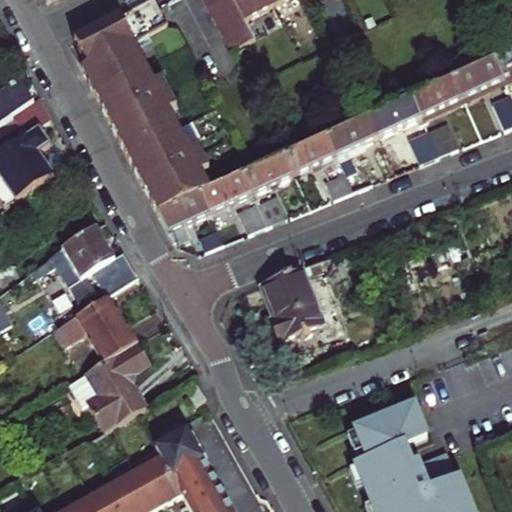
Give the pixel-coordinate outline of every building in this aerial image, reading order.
[(240,27),(297,0),(197,0),(224,58),(249,46),(240,27)] [(169,31),(156,5),(132,17),(133,19),(110,30),(75,47),(88,72),(86,73),(82,75),(102,113),(132,170),(158,218),(199,199),(205,197),(196,178),(204,174),(191,148),(182,153),(165,118),(173,113),(160,87),(151,91),(131,50),(169,31)] [(511,55),(453,83),(462,103),(504,84),(507,89),(511,86),(511,85),(511,86),(509,80),(506,74),(511,71),(511,55)] [(412,101),(421,122),(424,127),(429,125),(426,120),(462,103),(453,83),(412,101)] [(504,84),(462,103),(465,108),(484,99),(507,89),(504,84)] [(0,120),(18,109),(8,95),(2,87),(0,88),(0,120)] [(506,135),(511,132),(511,101),(511,99),(494,107),(506,135)] [(412,101),(369,121),(378,142),(396,134),(417,124),(419,129),(424,127),(421,122),(412,101)] [(0,120),(0,125),(12,143),(27,134),(40,125),(27,102),(18,109),(0,120)] [(426,120),(429,125),(449,115),(465,108),(462,103),(426,120)] [(378,142),(369,121),(327,140),(339,166),(345,179),(345,181),(355,176),(349,162),(357,158),(366,154),(363,149),(378,142)] [(447,130),(429,138),(440,162),(459,154),(447,130)] [(0,151),(0,209),(41,182),(29,163),(28,164),(24,167),(21,162),(25,159),(38,151),(27,134),(12,143),(0,151)] [(409,147),(420,170),(440,162),(429,138),(409,147)] [(327,140),(285,160),(295,180),(314,171),(317,177),(320,175),(325,173),(322,167),(332,163),(334,169),(339,166),(327,140)] [(285,160),(243,179),(252,199),(278,187),(295,180),(285,160)] [(252,199),(243,179),(205,197),(199,199),(209,219),(228,211),(252,199)] [(345,179),(325,187),(333,205),(353,197),(345,181),(345,179)] [(204,221),(207,226),(211,224),(209,219),(199,199),(158,218),(175,249),(190,243),(184,230),(189,228),(204,221)] [(259,212),(268,232),(287,224),(278,203),(259,212)] [(239,217),(249,239),(268,232),(259,212),(257,209),(239,217)] [(82,236),(28,272),(33,281),(45,272),(57,292),(100,265),(91,250),(82,236)] [(200,244),(205,257),(224,249),(217,237),(200,244)] [(100,265),(57,292),(73,318),(99,302),(128,284),(112,257),(100,265)] [(280,326),(275,327),(280,341),(325,323),(307,275),(265,291),(270,301),(280,326)] [(114,356),(127,348),(113,324),(99,302),(73,318),(56,329),(65,344),(81,334),(100,365),(114,356)] [(283,348),(328,330),(325,323),(280,341),(283,348)] [(82,375),(112,424),(134,411),(122,392),(123,386),(123,382),(128,379),(114,356),(100,365),(82,375)] [(57,417),(75,446),(112,424),(82,375),(43,399),(55,419),(57,417)] [(202,407),(191,388),(181,393),(192,413),(202,407)] [(465,511),(454,486),(423,499),(412,473),(406,475),(399,457),(424,447),(410,412),(346,439),(348,444),(355,460),(361,474),(348,479),(362,511),(465,511)] [(132,444),(148,434),(138,417),(122,427),(132,444)] [(234,511),(191,433),(157,452),(163,463),(74,511),(170,511),(186,503),(191,511),(234,511)] [(355,460),(348,444),(342,446),(349,462),(355,460)]
